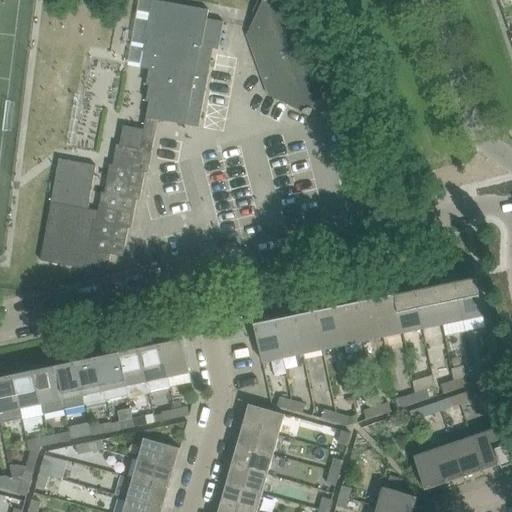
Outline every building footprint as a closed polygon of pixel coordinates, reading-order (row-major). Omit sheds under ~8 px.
[(154,0),(152,0),(150,15),(146,36),(149,37),(146,53),(149,53),(146,69),(149,69),(146,85),(149,86),(146,101),(149,102),(146,118),(186,125),(188,117),(200,119),(213,48),(219,49),(224,22),(207,19),(209,10),(154,0)] [(327,72),(327,71),(327,70),(308,17),(306,16),(307,13),(279,0),(263,0),(264,0),(247,34),(269,96),(288,104),(303,112),(303,113),(309,116),(313,109),(312,109),(328,75),(326,74),(327,72)] [(102,192),(98,211),(88,209),(96,166),(59,159),(51,203),(41,261),(86,269),(87,266),(108,270),(111,254),(123,257),(129,228),(132,229),(137,200),(140,201),(145,172),(148,173),(156,131),(123,125),(120,145),(117,144),(113,165),(110,164),(105,192),(102,192)] [(463,320),(484,316),(476,277),(455,282),(463,320)] [(463,320),(455,282),(435,286),(443,324),(463,320)] [(443,324),(435,286),(415,290),(423,328),(443,324)] [(423,328),(415,290),(395,294),(403,332),(423,328)] [(403,332),(395,294),(395,296),(375,300),(383,337),(403,332)] [(383,337),(375,300),(355,304),(363,341),(383,337)] [(363,341),(355,304),(335,309),(343,345),(363,341)] [(343,345),(335,309),(315,313),(323,349),(343,345)] [(323,349),(315,313),(295,317),(302,354),(323,349)] [(302,354),(295,317),(275,321),(282,358),(302,354)] [(282,358),(275,321),(255,325),(263,362),(282,358)] [(168,377),(190,372),(183,340),(161,345),(168,377)] [(170,387),(168,377),(161,345),(140,349),(149,392),(170,387)] [(140,349),(119,354),(128,396),(149,392),(140,349)] [(119,354),(98,358),(107,401),(128,396),(119,354)] [(107,401),(98,358),(77,363),(86,405),(107,401)] [(77,363),(56,367),(65,410),(86,405),(77,363)] [(455,381),(458,389),(470,385),(468,377),(465,378),(462,365),(452,367),(455,381)] [(56,367),(34,372),(41,404),(43,414),(65,410),(56,367)] [(496,376),(493,367),(480,371),(483,380),(496,376)] [(20,408),(41,404),(34,372),(13,376),(20,408)] [(0,378),(0,417),(1,423),(22,418),(20,408),(13,376),(0,378)] [(498,393),(507,390),(503,380),(495,383),(498,393)] [(443,385),(445,393),(458,389),(455,381),(443,385)] [(416,394),(418,402),(431,397),(428,390),(416,394)] [(471,402),(468,392),(457,396),(460,406),(471,402)] [(403,398),(406,406),(418,402),(416,394),(403,398)] [(451,409),(460,406),(457,396),(447,399),(451,409)] [(278,406),(290,409),(292,400),(280,397),(278,406)] [(305,404),(292,400),(290,409),(302,413),(305,404)] [(389,403),(377,407),(379,415),(392,410),(389,403)] [(249,404),(244,424),(279,434),(285,415),(249,404)] [(434,415),(430,405),(419,409),(423,419),(434,415)] [(188,407),(175,410),(177,418),(189,415),(188,407)] [(364,411),(367,419),(379,415),(377,407),(364,411)] [(414,422),(423,419),(419,409),(410,412),(414,422)] [(177,418),(175,410),(154,414),(155,422),(177,418)] [(324,411),(321,419),(334,422),(336,414),(324,411)] [(349,418),(336,414),(334,422),(347,426),(349,418)] [(146,416),(133,418),(134,426),(148,423),(146,416)] [(121,429),(134,426),(133,418),(119,421),(121,429)] [(244,424),(238,444),(274,454),(279,434),(244,424)] [(103,425),(90,427),(92,435),(104,433),(103,425)] [(490,432),(501,464),(502,468),(511,464),(511,436),(508,425),(490,432)] [(78,430),(80,438),(92,435),(90,427),(78,430)] [(350,433),(342,431),(338,444),(346,446),(350,433)] [(471,438),(482,471),(501,464),(490,432),(471,438)] [(50,444),(62,442),(60,434),(48,436),(50,444)] [(50,444),(48,436),(36,439),(37,447),(41,446),(50,444)] [(175,468),(180,448),(144,438),(139,458),(175,468)] [(463,477),(482,471),(471,438),(452,445),(463,477)] [(85,443),(87,451),(100,448),(98,440),(85,443)] [(74,454),(87,451),(85,443),(73,446),(74,454)] [(238,444),(232,464),(268,474),(274,454),(238,444)] [(433,451),(445,484),(463,477),(452,445),(433,451)] [(26,469),(22,482),(30,484),(39,453),(31,451),(26,469)] [(426,490),(445,484),(433,451),(415,457),(425,489),(426,490)] [(331,470),(339,472),(342,460),(334,457),(331,470)] [(175,468),(139,458),(133,478),(169,488),(175,468)] [(43,460),(39,473),(47,475),(51,463),(43,460)] [(232,464),(227,483),(263,493),(268,474),(232,464)] [(327,483),(335,485),(339,472),(331,470),(327,483)] [(44,488),(47,475),(39,473),(36,486),(44,488)] [(169,488),(133,478),(128,498),(163,508),(169,488)] [(19,494),(27,496),(30,484),(22,482),(19,494)] [(227,483),(221,503),(253,511),(257,511),(263,493),(227,483)] [(342,485),(339,496),(349,498),(352,488),(342,485)] [(412,511),(417,497),(415,496),(384,487),(379,507),(396,511),(412,511)] [(346,509),(349,498),(339,496),(336,506),(346,509)] [(323,497),(319,509),(327,511),(331,499),(323,497)] [(162,511),(163,508),(128,498),(123,511),(162,511)] [(32,500),(28,511),(36,511),(40,502),(32,500)] [(253,511),(221,503),(218,511),(253,511)]
